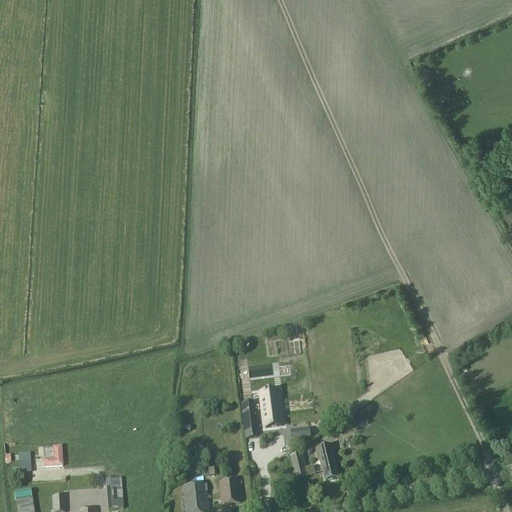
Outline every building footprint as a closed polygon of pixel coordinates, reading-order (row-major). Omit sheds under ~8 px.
[(282,426),(279,402),(277,402),(276,392),(261,394),(265,428),(282,426)] [(245,414),(243,415),(246,439),(257,437),(253,407),(245,408),(245,414)] [(54,459),(44,460),(44,468),(62,467),(61,447),(53,447),(54,459)] [(321,460),(326,481),(338,478),(333,457),(330,458),(327,448),(317,450),(319,460),(321,460)] [(295,480),(308,477),(302,454),(289,457),(295,480)] [(30,461),(19,462),(19,463),(12,463),(12,474),(19,474),(31,474),(30,461)] [(106,480),(108,511),(124,510),(121,478),(106,480)] [(221,506),(242,504),(240,480),(218,483),(221,506)] [(185,511),(208,511),(206,485),(183,487),(185,511)] [(50,511),(65,511),(65,496),(52,497),(52,511),(50,511)] [(34,511),(32,498),(16,501),(17,511),(34,511)]
